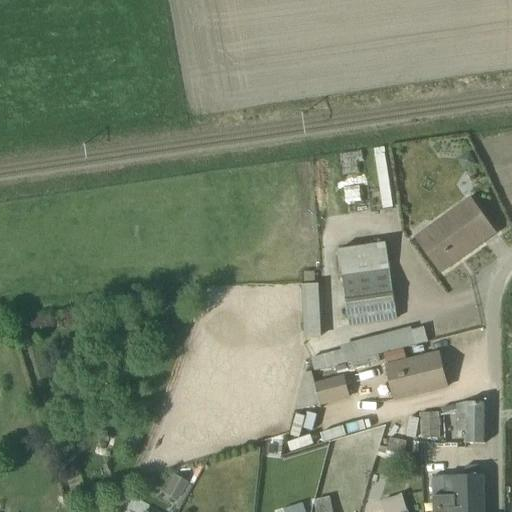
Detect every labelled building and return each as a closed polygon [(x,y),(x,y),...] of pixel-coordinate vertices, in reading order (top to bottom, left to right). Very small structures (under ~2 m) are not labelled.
[(383,149),(372,151),(381,210),(392,209),(383,149)] [(342,152),(344,196),(361,196),(359,152),(342,152)] [(470,198),(414,239),(440,274),(496,234),(470,198)] [(338,251),(342,281),(389,274),(385,245),(338,251)] [(389,274),(342,281),(349,328),(396,321),(389,274)] [(318,285),(301,286),(304,341),(321,340),(318,285)] [(410,328),(339,346),(340,351),(309,359),(313,373),(427,343),(423,329),(412,333),(410,328)] [(384,367),(392,401),(446,388),(438,355),(406,362),(403,350),(383,355),(386,367),(384,367)] [(320,405),(321,408),(350,400),(343,376),(315,385),(311,373),(304,376),(295,412),(320,405)] [(483,444),(485,404),(468,403),(454,406),(453,415),(457,415),(456,432),(466,433),(466,444),(483,444)] [(439,439),(438,414),(419,414),(420,440),(439,439)] [(406,443),(382,438),(373,473),(383,476),(387,460),(401,464),(406,443)] [(443,450),(422,451),(423,462),(444,462),(443,450)] [(483,511),(482,476),(479,467),(465,468),(462,478),(431,479),(431,511),(483,511)] [(172,477),(161,496),(175,504),(173,508),(177,511),(190,487),(184,483),(186,480),(176,474),(174,478),(172,477)] [(405,511),(400,495),(379,501),(382,511),(405,511)] [(306,511),(306,508),(293,511),(292,511),(331,511),(328,498),(312,503),(314,511),(306,511)]
